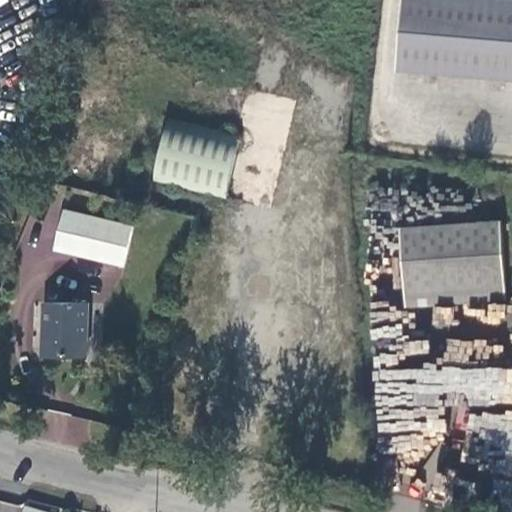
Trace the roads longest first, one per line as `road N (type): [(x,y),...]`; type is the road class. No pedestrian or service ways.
road 1 (unclassified): [(228,511),(0,455)]
road 2 (unknown): [(414,323),(406,511)]
